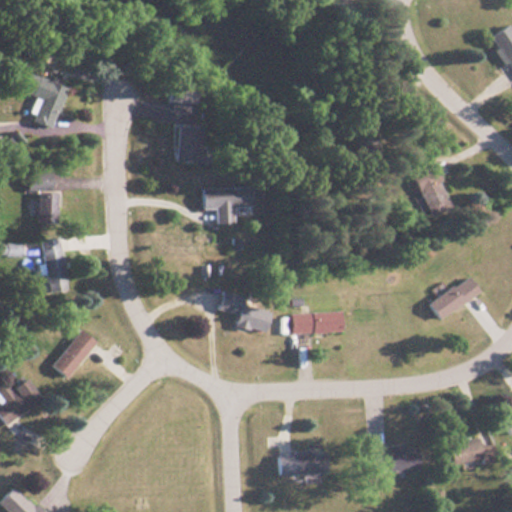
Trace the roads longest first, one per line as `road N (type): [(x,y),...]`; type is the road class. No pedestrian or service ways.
road 1 (residential): [(403,0),(434,78),(511,152),(509,337),(447,371),(388,381),(232,385),(166,350),(131,293),(121,256),(116,88)]
road 2 (residential): [(166,350),(67,458)]
road 3 (residential): [(232,385),(236,511)]
